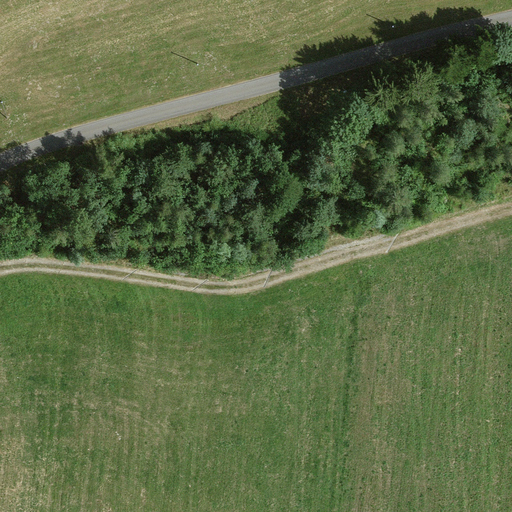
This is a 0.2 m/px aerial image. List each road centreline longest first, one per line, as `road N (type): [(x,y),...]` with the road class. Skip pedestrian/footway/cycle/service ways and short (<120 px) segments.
road 1 (track): [(0,166),(511,19)]
road 2 (track): [(0,267),(51,263),(249,284),(511,206)]
